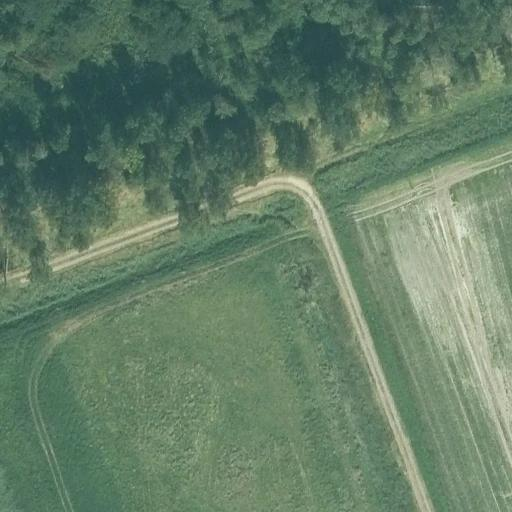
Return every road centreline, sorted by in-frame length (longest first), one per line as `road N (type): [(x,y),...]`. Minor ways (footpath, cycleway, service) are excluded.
road 1 (track): [(0,286),(293,179),(327,188),(439,511)]
road 2 (track): [(0,132),(357,0)]
